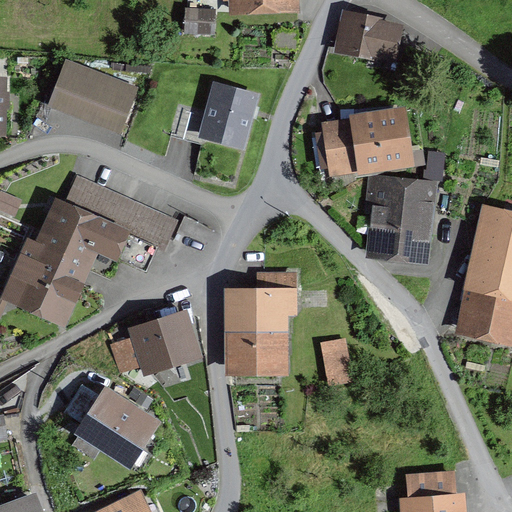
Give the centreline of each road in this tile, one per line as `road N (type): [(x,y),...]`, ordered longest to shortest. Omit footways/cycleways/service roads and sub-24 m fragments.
road 1 (residential): [(497,511),(411,313),(272,185)]
road 2 (residential): [(0,165),(70,145),(195,202),(252,215)]
road 3 (unclassified): [(205,287),(227,479),(223,511)]
road 4 (unclassified): [(339,0),(286,98),(272,185)]
road 5 (residential): [(48,350),(156,295),(205,287)]
road 6 (residential): [(47,511),(26,437),(48,350)]
road 7 (residential): [(511,89),(494,84),(385,0)]
